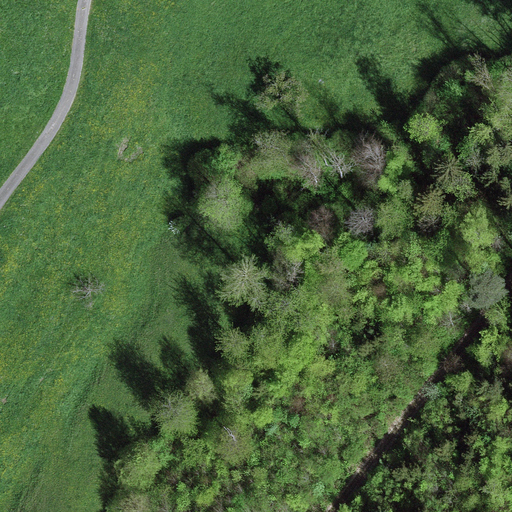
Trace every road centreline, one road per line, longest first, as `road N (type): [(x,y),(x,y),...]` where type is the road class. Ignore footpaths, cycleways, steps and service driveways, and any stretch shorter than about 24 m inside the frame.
road 1 (track): [(511,278),(328,511)]
road 2 (track): [(85,0),(71,85),(0,207)]
